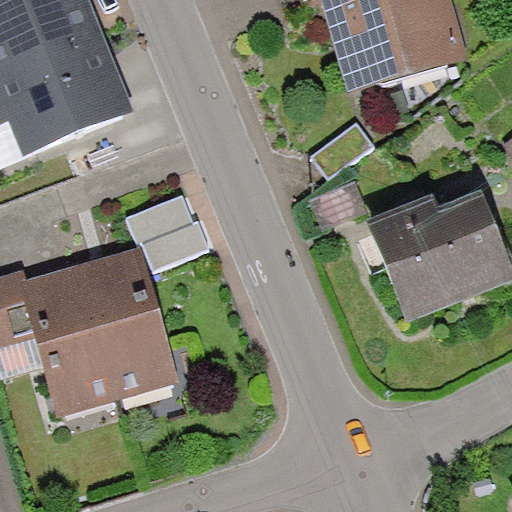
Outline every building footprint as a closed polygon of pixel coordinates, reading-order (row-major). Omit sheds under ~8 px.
[(0,0),(0,69),(98,29),(85,0),(0,0)] [(459,66),(440,0),(295,0),(299,11),(315,7),(341,99),(459,66)] [(20,167),(135,120),(98,29),(0,69),(0,138),(7,135),(20,167)] [(511,124),(495,136),(511,160),(511,124)] [(366,256),(407,342),(511,293),(511,289),(473,206),(366,256)] [(0,344),(19,340),(43,427),(176,390),(136,247),(0,284),(0,344)] [(511,511),(511,490),(488,501),(492,511),(511,511)]
